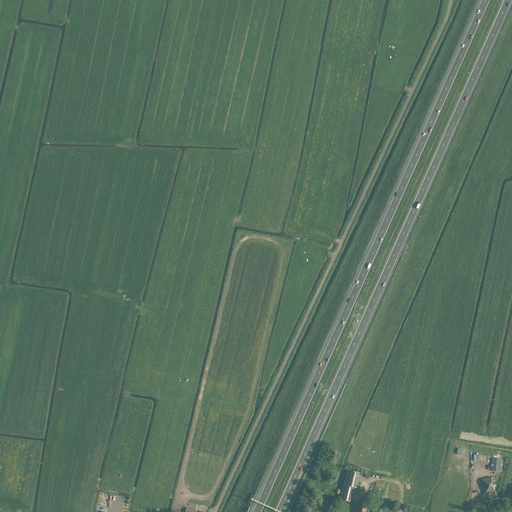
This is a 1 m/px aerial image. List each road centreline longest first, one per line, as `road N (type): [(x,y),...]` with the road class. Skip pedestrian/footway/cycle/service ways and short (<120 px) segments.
road 1 (motorway): [(484,0),(255,511)]
road 2 (motorway): [(278,511),(506,0)]
